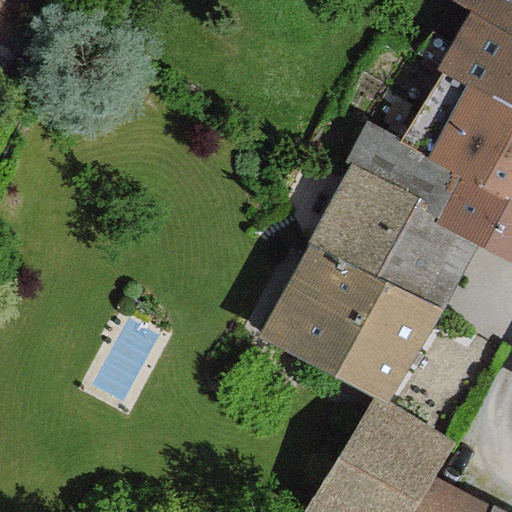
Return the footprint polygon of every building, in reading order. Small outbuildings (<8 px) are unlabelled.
[(0,0),(0,13),(10,0),(0,0)] [(511,0),(432,0),(444,6),(471,5),(460,25),(449,21),(433,50),(420,43),(400,28),(374,11),(361,2),(342,29),(354,37),(389,55),(422,74),(447,88),(510,121),(511,122),(511,0)] [(447,88),(422,74),(377,141),(511,217),(511,122),(510,121),(447,88)] [(509,255),(511,249),(511,217),(377,141),(367,136),(353,165),(473,234),(509,255)] [(473,234),(353,165),(315,243),(437,298),(473,234)] [(437,298),(315,243),(270,327),(385,385),(437,298)] [(443,438),(378,399),(314,508),(320,511),(398,511),(422,472),(443,438)] [(422,472),(398,511),(493,511),(495,509),(433,478),(422,472)]
